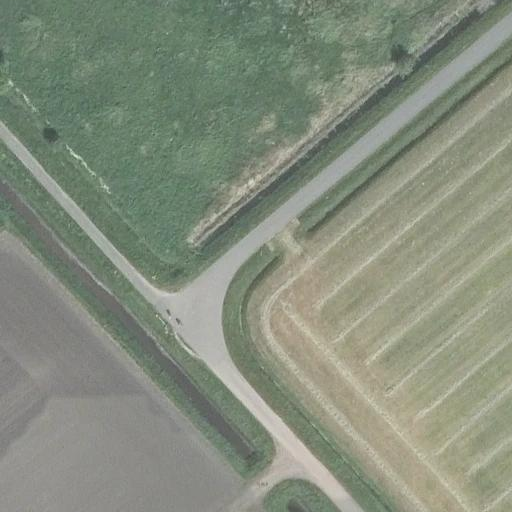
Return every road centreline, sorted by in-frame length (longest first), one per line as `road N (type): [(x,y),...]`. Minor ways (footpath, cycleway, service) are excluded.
road 1 (unclassified): [(165,316),(511,23)]
road 2 (unclassified): [(343,511),(165,316)]
road 3 (unclassified): [(165,316),(0,137)]
